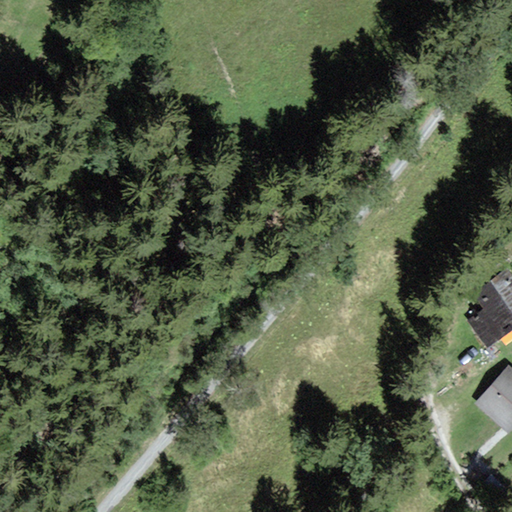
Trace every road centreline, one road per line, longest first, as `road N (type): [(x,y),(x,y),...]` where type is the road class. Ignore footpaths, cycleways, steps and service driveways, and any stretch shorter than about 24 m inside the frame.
road 1 (unclassified): [(95,511),(368,201),(511,15)]
road 2 (track): [(480,511),(429,411),(431,364)]
